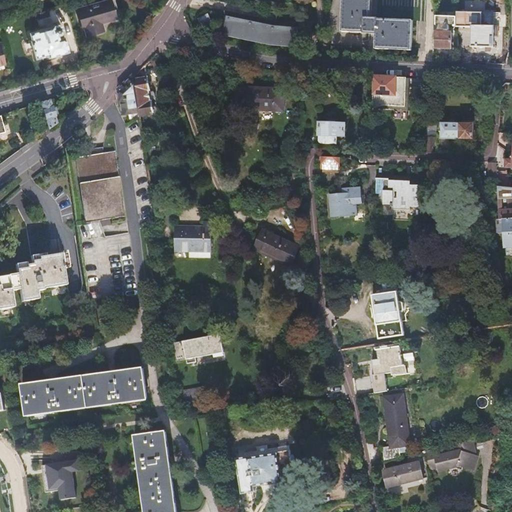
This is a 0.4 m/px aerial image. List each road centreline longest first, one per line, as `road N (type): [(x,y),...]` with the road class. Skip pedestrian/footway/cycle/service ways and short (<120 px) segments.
road 1 (residential): [(497,74),(491,154),(484,159),(313,152),(305,162),(322,308),(376,511)]
road 2 (unclassified): [(497,74),(240,58),(155,32)]
road 3 (residential): [(122,69),(0,176)]
road 4 (residential): [(0,101),(122,69)]
